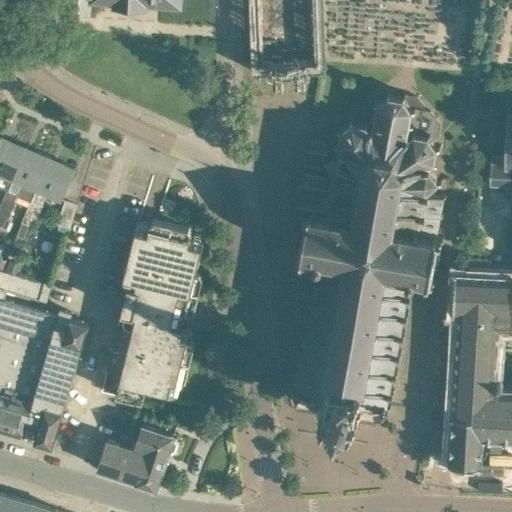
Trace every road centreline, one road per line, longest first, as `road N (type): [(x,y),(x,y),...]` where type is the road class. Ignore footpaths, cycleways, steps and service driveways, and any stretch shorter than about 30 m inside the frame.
road 1 (residential): [(281,511),(232,198),(200,154)]
road 2 (residential): [(200,154),(40,78),(0,25)]
road 3 (residential): [(198,511),(122,502),(0,463)]
road 4 (unclassified): [(298,511),(488,511)]
road 5 (residential): [(224,0),(224,77),(200,154)]
